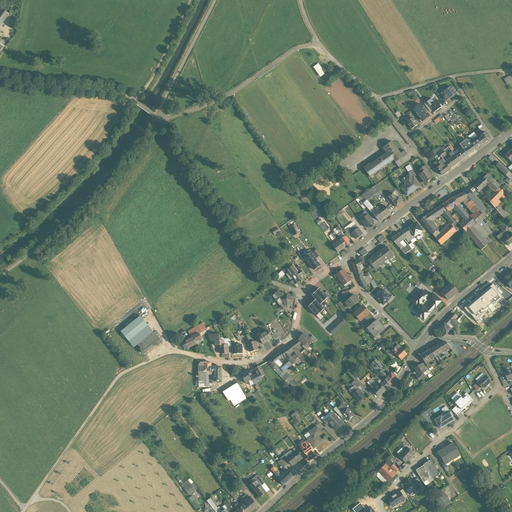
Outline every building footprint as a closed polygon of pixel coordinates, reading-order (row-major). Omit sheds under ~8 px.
[(319,63),(313,67),(321,77),(325,74),(321,70),(323,68),(319,63)] [(451,87),(444,92),(446,94),(449,99),(456,94),(454,91),(455,90),(453,88),(452,89),(451,87)] [(430,106),(433,111),(434,112),(441,107),(439,105),(440,104),(438,101),(437,102),(436,102),(431,106),(430,106)] [(421,106),(414,111),(422,121),(429,116),(427,114),(429,113),(427,111),(425,112),(423,109),(421,106)] [(426,107),(423,109),(425,112),(427,111),(429,113),(427,114),(429,116),(432,114),(431,113),(427,108),(426,107)] [(439,117),(441,120),(445,117),(447,120),(450,118),(445,112),(439,117)] [(417,125),(412,118),(411,119),(410,118),(408,119),(409,121),(407,122),(412,129),(417,125)] [(482,127),(477,131),(474,133),(476,135),(478,134),(484,130),(482,127)] [(485,132),(482,134),(480,135),(481,135),(480,136),(481,138),(479,139),(482,144),(490,139),(485,132)] [(476,136),(468,141),(471,145),(479,139),(477,137),(476,135),(476,136)] [(471,145),(468,141),(467,139),(459,145),(463,149),(468,155),(475,150),(471,145)] [(479,139),(471,145),(475,150),(482,144),(479,139)] [(394,160),(398,167),(410,159),(404,150),(400,153),(392,141),(382,148),(386,153),(370,165),(369,164),(363,168),(370,177),(394,160)] [(463,149),(455,155),(460,161),(468,155),(463,149)] [(452,157),(445,162),(450,168),(460,161),(455,155),(452,157)] [(441,157),(436,161),(440,166),(436,168),(441,175),(450,168),(445,162),(441,157)] [(511,174),(499,162),(496,166),(508,177),(511,174)] [(413,170),(408,174),(409,175),(412,179),(416,176),(413,170)] [(421,173),(419,175),(425,184),(432,178),(426,170),(421,173)] [(494,181),(487,174),(482,180),(486,184),(489,187),(494,181)] [(406,183),(401,188),(407,196),(413,191),(412,191),(419,186),(416,182),(415,182),(412,179),(409,175),(403,179),(406,183)] [(482,180),(475,186),(478,190),(478,191),(481,189),(486,184),(482,180)] [(494,181),(489,187),(495,192),(500,186),(494,181)] [(377,184),(358,198),(363,203),(366,200),(368,203),(382,193),(377,184)] [(495,192),(494,192),(488,198),(487,200),(492,205),(497,200),(506,192),(504,190),(502,188),(500,186),(495,192)] [(472,188),(464,193),(467,197),(471,201),(474,205),(478,201),(472,194),(475,192),(472,188)] [(488,198),(481,189),(478,191),(482,195),(483,194),(487,200),(488,198)] [(506,192),(497,200),(501,204),(510,196),(506,192)] [(467,197),(464,193),(458,196),(461,201),(463,200),(466,205),(471,201),(467,197)] [(396,199),(392,194),(388,197),(394,204),(396,207),(403,203),(398,197),(396,199)] [(363,203),(358,198),(355,200),(363,210),(366,207),(363,203)] [(453,198),(442,205),(446,210),(448,212),(455,207),(458,204),(457,203),(453,198)] [(368,203),(366,200),(363,203),(366,207),(370,212),(373,214),(376,212),(368,203)] [(497,200),(492,205),(495,209),(496,209),(501,204),(497,200)] [(474,205),(471,201),(466,205),(468,207),(474,214),(478,210),(474,205)] [(478,201),(474,205),(478,210),(480,212),(484,209),(478,201)] [(469,216),(459,204),(458,204),(455,207),(456,208),(456,209),(465,219),(464,219),(465,220),(469,216)] [(511,216),(501,204),(496,209),(505,220),(511,216)] [(442,205),(425,216),(429,220),(432,218),(433,219),(441,213),(446,210),(442,205)] [(376,212),(373,214),(379,221),(389,213),(388,210),(389,209),(387,207),(386,208),(384,206),(376,212)] [(455,221),(446,210),(441,213),(452,224),(455,221)] [(474,214),(470,217),(476,223),(478,225),(482,222),(482,221),(485,218),(480,212),(478,210),(474,214)] [(367,215),(366,213),(362,216),(359,218),(366,228),(373,222),(368,216),(367,215)] [(425,216),(420,220),(433,234),(437,231),(429,220),(425,216)] [(465,220),(459,225),(461,227),(465,232),(476,223),(470,217),(469,216),(465,220)] [(457,222),(455,221),(452,224),(451,225),(456,231),(461,227),(458,224),(457,222)] [(417,222),(408,228),(414,237),(423,232),(417,222)] [(492,232),(482,222),(478,225),(476,223),(473,227),(484,239),(492,232)] [(484,239),(473,227),(476,223),(465,232),(481,250),(488,244),(484,239)] [(296,225),(290,227),(293,234),(299,232),(296,225)] [(355,225),(348,230),(352,234),(354,237),(353,237),(354,238),(355,238),(356,239),(359,236),(359,235),(361,233),(355,225)] [(435,238),(440,245),(456,231),(451,225),(440,235),(435,238)] [(408,228),(401,232),(404,237),(408,242),(414,237),(408,228)] [(341,232),(340,230),(335,232),(340,240),(344,237),(343,235),(341,232)] [(338,242),(340,241),(340,240),(335,232),(331,235),(335,241),(336,240),(338,242)] [(399,233),(391,239),(395,243),(396,244),(399,242),(404,239),(403,238),(400,233),(399,233)] [(504,238),(502,239),(505,243),(508,246),(511,242),(511,234),(511,233),(504,238)] [(501,234),(497,237),(503,245),(505,243),(502,239),(504,238),(501,234)] [(344,237),(340,240),(340,241),(345,247),(349,244),(347,241),(349,241),(348,239),(347,239),(346,240),(344,237)] [(338,242),(333,246),(337,253),(345,247),(340,241),(338,242)] [(404,248),(401,250),(406,257),(410,255),(413,252),(412,250),(409,245),(404,248)] [(394,256),(386,247),(385,248),(384,247),(381,249),(382,250),(388,259),(389,260),(394,256)] [(388,259),(382,250),(377,254),(384,262),(388,259)] [(305,257),(304,258),(306,259),(309,263),(315,259),(316,258),(311,252),(305,257)] [(384,262),(377,254),(373,257),(379,266),(384,262)] [(379,266),(373,257),(372,256),(369,258),(370,259),(368,261),(375,270),(380,267),(379,266)] [(315,259),(309,263),(314,270),(320,266),(315,259)] [(358,261),(353,264),(356,274),(361,273),(361,272),(359,266),(361,265),(358,261)] [(293,266),(288,270),(293,277),(297,283),(302,279),(300,276),(303,274),(301,271),(298,273),(293,266)] [(348,277),(344,271),(343,270),(336,275),(344,286),(350,281),(348,277)] [(510,273),(507,276),(505,276),(504,277),(504,279),(503,279),(511,289),(511,288),(511,270),(510,271),(510,273)] [(369,272),(366,274),(371,284),(375,282),(369,272)] [(361,273),(356,274),(358,279),(362,287),(366,286),(364,282),(363,279),(361,273)] [(451,284),(441,293),(448,300),(458,292),(451,284)] [(470,313),(476,321),(503,298),(497,291),(498,290),(493,284),(481,294),(482,296),(478,300),(476,298),(464,309),(469,314),(470,313)] [(319,288),(315,292),(324,301),(328,298),(324,294),(319,288)] [(374,296),(383,305),(387,302),(390,298),(381,289),(374,296)] [(412,301),(419,307),(421,305),(427,299),(429,297),(422,290),(412,301)] [(287,294),(286,295),(284,292),(283,293),(282,293),(281,293),(279,291),(278,291),(275,294),(287,306),(289,307),(291,305),(290,303),(293,300),(287,294)] [(324,301),(315,292),(311,296),(313,298),(315,298),(315,299),(315,300),(320,305),(324,301)] [(434,309),(441,301),(432,293),(429,297),(427,299),(432,304),(431,306),(434,309)] [(287,306),(275,294),(273,295),(283,310),(287,306)] [(354,295),(345,302),(350,308),(359,301),(354,295)] [(392,296),(387,302),(389,304),(395,298),(392,296)] [(320,305),(315,300),(312,303),(320,313),(324,309),(322,306),(320,306),(320,305)] [(320,313),(312,303),(308,307),(316,316),(320,313)] [(430,313),(427,310),(421,305),(419,307),(415,311),(419,315),(418,316),(420,318),(421,317),(424,320),(430,313)] [(363,306),(354,314),(360,321),(369,313),(363,306)] [(370,313),(365,318),(369,323),(374,318),(370,313)] [(453,313),(444,323),(439,329),(446,335),(451,329),(448,327),(449,326),(448,325),(450,323),(451,323),(453,321),(454,322),(455,321),(453,319),(456,316),(453,313)] [(153,332),(140,316),(121,332),(128,341),(133,348),(137,345),(153,332)] [(340,319),(328,329),(333,334),(345,323),(340,319)] [(371,325),(367,328),(371,333),(381,324),(377,320),(371,325)] [(204,323),(188,332),(191,337),(199,334),(207,331),(204,323)] [(381,324),(371,333),(374,337),(375,337),(379,334),(384,329),(381,324)] [(267,330),(257,336),(262,344),(272,338),(271,336),(267,330)] [(279,331),(271,336),(272,338),(274,341),(282,336),(279,331)] [(160,341),(153,332),(137,345),(145,354),(160,341)] [(310,338),(304,333),(299,340),(302,343),(303,344),(307,347),(310,343),(308,341),(310,339),(310,338)] [(189,340),(182,343),(185,349),(196,344),(195,341),(201,338),(199,334),(191,337),(189,338),(189,340)] [(229,339),(223,340),(224,345),(228,345),(228,347),(229,347),(230,350),(232,350),(231,342),(229,339)] [(224,345),(223,340),(219,341),(220,345),(220,354),(228,353),(228,350),(230,350),(229,347),(228,347),(228,345),(224,345)] [(299,352),(295,347),(298,345),(302,343),(299,340),(296,342),(290,347),(293,351),(296,354),(299,352)] [(251,343),(247,344),(250,352),(258,349),(255,341),(251,343)] [(438,344),(430,349),(435,357),(437,356),(444,351),(445,352),(450,348),(445,342),(442,343),(439,345),(438,344)] [(241,345),(233,345),(233,354),(242,353),(241,345)] [(398,345),(392,350),(395,354),(401,348),(398,345)] [(290,347),(281,352),(284,356),(287,360),(288,360),(292,357),(289,354),(293,351),(290,347)] [(401,348),(395,354),(401,360),(407,354),(401,348)] [(434,363),(430,366),(427,362),(435,357),(430,349),(420,355),(424,362),(425,363),(428,367),(429,369),(430,371),(437,367),(434,363)] [(287,360),(282,364),(278,360),(284,356),(281,352),(278,354),(272,359),(283,372),(285,370),(289,367),(291,365),(288,360),(287,360)] [(300,354),(299,352),(296,354),(298,357),(301,360),(303,363),(305,361),(300,354)] [(283,372),(272,359),(268,362),(273,367),(276,370),(281,374),(283,372)] [(211,363),(200,362),(198,366),(198,372),(206,372),(211,372),(211,367),(211,363)] [(382,370),(378,364),(374,368),(379,373),(382,370)] [(421,364),(415,368),(419,375),(417,377),(419,380),(425,376),(423,373),(425,371),(421,364)] [(259,366),(254,369),(257,374),(259,378),(260,378),(264,375),(259,366)] [(220,367),(211,367),(211,372),(211,375),(214,375),(214,378),(215,378),(215,382),(221,382),(220,367)] [(362,384),(350,371),(351,370),(349,369),(347,371),(355,381),(360,386),(362,384)] [(250,370),(241,375),(247,387),(250,385),(253,384),(250,378),(249,376),(252,375),(250,370)] [(281,374),(279,376),(281,377),(283,376),(286,380),(290,376),(289,374),(285,370),(283,372),(281,374)] [(369,383),(374,378),(372,376),(369,373),(364,378),(369,383)] [(396,378),(391,374),(389,376),(387,374),(386,375),(384,373),(381,377),(385,381),(389,385),(393,382),(396,378)] [(255,375),(250,378),(253,384),(261,380),(260,378),(259,378),(257,374),(255,375)] [(477,382),(481,386),(483,389),(491,381),(485,375),(477,382)] [(283,376),(281,377),(294,390),(298,386),(296,384),(297,383),(291,377),(290,376),(286,380),(283,376)] [(383,383),(376,376),(374,378),(379,384),(385,390),(387,393),(391,389),(390,388),(389,386),(389,385),(385,381),(383,383)] [(237,384),(223,392),(228,401),(230,400),(234,406),(246,399),(237,384)] [(367,388),(365,386),(364,387),(362,384),(360,386),(363,390),(367,394),(369,392),(368,391),(369,390),(367,388)] [(385,390),(379,384),(373,390),(373,391),(379,396),(385,390)] [(359,390),(356,392),(352,387),(349,390),(359,401),(365,396),(362,394),(363,393),(362,391),(361,392),(359,390)] [(456,406),(461,411),(465,408),(464,408),(467,405),(468,406),(474,401),(466,393),(462,397),(460,395),(457,399),(458,400),(454,403),(456,406)] [(344,404),(338,409),(344,416),(343,417),(344,418),(345,417),(348,421),(354,416),(344,404)] [(457,415),(461,411),(456,406),(452,410),(457,415)] [(430,408),(419,418),(427,426),(433,421),(428,416),(433,412),(430,408)] [(445,416),(442,418),(446,425),(453,420),(451,418),(453,417),(450,413),(445,416)] [(343,424),(334,414),(327,420),(329,423),(336,430),(343,424)] [(297,416),(293,419),(298,424),(301,421),(297,416)] [(441,416),(434,420),(440,428),(443,427),(446,425),(442,418),(441,416)] [(322,433),(316,426),(311,431),(312,432),(310,434),(311,436),(307,439),(308,440),(311,445),(312,444),(315,447),(321,442),(319,440),(320,439),(319,436),(322,433)] [(308,440),(306,442),(313,450),(315,448),(315,447),(312,444),(311,445),(308,440)] [(313,450),(306,442),(300,446),(303,450),(306,454),(309,457),(315,453),(313,450)] [(460,455),(453,443),(445,448),(451,457),(454,455),(456,458),(460,455)] [(405,446),(397,454),(399,456),(407,448),(405,446)] [(408,449),(407,448),(399,456),(405,463),(413,455),(410,452),(411,452),(411,450),(410,449),(408,449)] [(445,448),(438,452),(444,462),(445,464),(446,464),(449,462),(447,459),(451,457),(445,448)] [(290,450),(285,455),(287,458),(293,453),(290,450)] [(287,458),(290,462),(292,466),(302,458),(296,451),(293,453),(287,458)] [(240,455),(234,461),(239,467),(245,462),(240,455)] [(285,455),(280,459),(285,466),(290,462),(287,458),(285,455)] [(223,459),(222,458),(219,460),(220,462),(219,462),(223,467),(229,463),(225,458),(223,459)] [(389,460),(380,469),(381,470),(386,466),(389,468),(393,464),(389,460)] [(439,474),(431,460),(423,465),(424,466),(432,479),(439,475),(440,475),(439,474)] [(281,476),(275,468),(276,467),(275,466),(271,469),(278,479),(281,476)] [(389,468),(386,466),(381,470),(379,472),(381,475),(384,479),(385,479),(388,481),(394,474),(389,468)] [(432,479),(424,466),(416,470),(424,482),(427,480),(429,482),(433,480),(432,479)] [(293,476),(288,470),(285,472),(281,476),(278,479),(283,486),(293,476)] [(404,485),(409,494),(419,488),(414,481),(413,479),(410,481),(407,483),(404,485)] [(414,481),(419,488),(422,486),(418,479),(414,481)] [(184,484),(182,485),(181,486),(188,496),(195,490),(191,485),(187,481),(184,484)] [(261,486),(258,488),(254,482),(250,485),(260,498),(266,493),(261,486)] [(442,489),(432,495),(437,504),(447,497),(442,489)] [(405,500),(405,499),(400,491),(387,500),(392,508),(405,500)] [(258,507),(250,497),(244,501),(246,503),(252,511),(257,507),(258,507)] [(447,497),(437,504),(441,509),(451,503),(447,497)] [(218,507),(211,498),(207,501),(209,504),(211,507),(214,510),(217,508),(218,507)] [(250,511),(252,511),(246,503),(240,507),(243,511),(250,511)] [(352,509),(354,511),(363,511),(366,510),(360,503),(352,509)]
